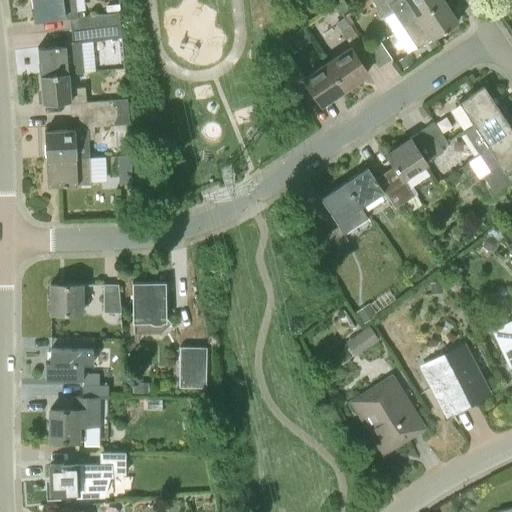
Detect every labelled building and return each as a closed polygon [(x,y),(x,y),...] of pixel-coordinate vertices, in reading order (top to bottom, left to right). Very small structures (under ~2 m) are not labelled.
[(77,11),(75,0),(31,0),(34,20),(63,17),(63,19),(69,18),(71,31),(100,28),(118,26),(120,25),(119,12),(83,15),(81,10),(77,11)] [(345,0),(341,0),(339,2),(345,13),(351,10),(345,0)] [(372,0),(384,17),(393,11),(403,26),(441,0),(372,0)] [(441,0),(403,26),(417,48),(458,21),(443,0),(441,0)] [(106,6),(107,13),(119,11),(119,4),(106,6)] [(325,60),(344,88),(368,73),(360,62),(370,55),(356,32),(346,16),(335,22),(349,44),(325,60)] [(118,26),(100,28),(101,40),(120,38),(118,26)] [(38,48),(40,75),(68,73),(83,72),(81,42),(101,40),(100,28),(71,31),(72,41),(63,42),(64,46),(38,48)] [(366,49),(370,55),(377,67),(391,58),(380,41),(366,49)] [(344,88),(325,60),(302,75),(288,53),(283,56),(278,59),(299,92),(309,85),(321,103),(344,88)] [(404,70),(415,62),(409,54),(398,62),(404,70)] [(69,87),(68,73),(40,75),(42,103),(69,101),(70,115),(78,114),(78,115),(128,112),(127,98),(86,101),(85,86),(69,87)] [(466,113),(474,125),(499,108),(483,85),(458,101),(460,104),(457,106),(457,110),(459,114),(463,114),(466,113)] [(511,131),(511,127),(499,108),(474,125),(464,131),(479,154),(511,131)] [(46,158),(89,156),(88,139),(95,139),(94,126),(128,124),(128,112),(78,115),(79,129),(44,131),(46,158)] [(434,122),(419,132),(427,145),(436,139),(441,146),(447,142),(434,122)] [(511,131),(479,154),(490,170),(483,174),(493,191),(511,179),(508,175),(511,172),(511,168),(511,167),(511,165),(511,131)] [(410,138),(426,162),(444,151),(441,146),(436,139),(427,145),(419,132),(410,138)] [(384,172),(404,202),(414,195),(403,178),(426,162),(410,138),(386,154),(394,166),(384,172)] [(119,182),(131,182),(130,154),(117,155),(119,182)] [(89,156),(46,158),(47,186),(90,184),(89,156)] [(367,166),(344,182),(360,207),(384,191),(395,208),(404,202),(384,172),(375,178),(367,166)] [(360,207),(344,182),(321,197),(337,222),(336,222),(338,226),(329,232),(338,245),(347,239),(344,233),(367,218),(360,207)] [(414,195),(404,202),(409,210),(419,203),(414,195)] [(497,247),(498,242),(503,238),(494,227),(484,235),(486,239),(484,241),(484,246),(487,250),(493,251),(497,247)] [(132,282),(133,333),(143,332),(148,326),(159,326),(166,321),(165,281),(132,282)] [(441,283),(430,285),(432,296),(443,294),(441,283)] [(81,313),(82,284),(50,284),(50,313),(81,313)] [(121,312),(118,284),(104,284),(103,312),(121,312)] [(368,304),(356,313),(365,325),(376,316),(368,304)] [(511,318),(494,327),(511,368),(511,318)] [(355,355),(379,338),(369,325),(345,342),(355,355)] [(188,363),(188,337),(175,337),(176,363),(188,363)] [(448,416),(487,392),(459,347),(420,372),(448,416)] [(93,364),(94,350),(50,349),(50,362),(45,362),(45,379),(83,379),(84,364),(93,364)] [(421,426),(391,378),(353,401),(364,419),(373,414),(392,444),(421,426)] [(82,384),(82,396),(99,396),(108,397),(108,384),(82,384)] [(149,385),(134,385),(134,395),(149,395),(149,385)] [(99,396),(82,396),(75,396),(74,409),(50,408),(50,440),(85,440),(85,445),(97,445),(97,424),(98,424),(99,396)] [(188,429),(194,428),(199,428),(197,412),(192,413),(186,413),(188,429)] [(125,473),(125,451),(99,452),(100,463),(50,465),(51,494),(76,493),(76,494),(105,493),(109,476),(112,476),(112,473),(125,473)]
